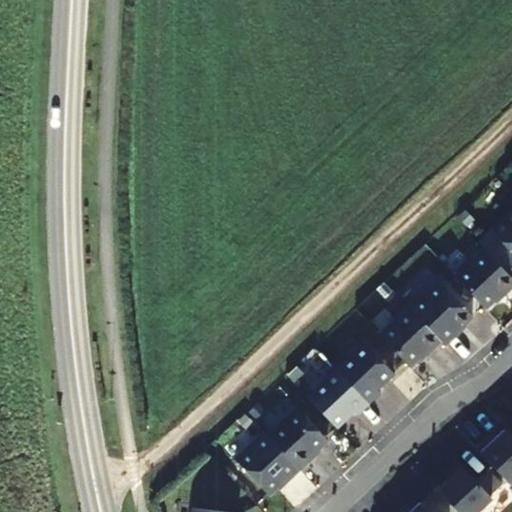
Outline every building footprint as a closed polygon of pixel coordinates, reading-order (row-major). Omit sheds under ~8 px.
[(511,207),(488,230),(511,255),(511,207)] [(511,284),(511,281),(481,248),(452,276),(483,309),(499,294),(500,295),(511,284)] [(438,341),(442,346),(455,334),(454,332),(470,317),(436,280),(406,308),(438,341)] [(406,308),(406,307),(376,334),(407,367),(423,352),(425,354),(438,341),(406,308)] [(362,342),(333,369),(366,404),(378,393),(375,389),(391,374),(362,342)] [(366,404),(333,369),(304,396),(334,428),(351,411),(354,415),(366,404)] [(294,407),(265,435),(297,470),(310,458),(309,455),(325,440),(294,407)] [(486,436),(473,448),(507,484),(511,478),(511,438),(503,429),(490,441),(486,436)] [(261,431),(232,459),(266,495),(282,480),(284,482),(297,470),(265,435),(261,431)] [(447,477),(434,489),(455,511),(472,511),(488,498),(455,462),(443,473),(447,477)] [(401,511),(400,511),(398,511),(425,511),(417,503),(407,511),(401,511)]
